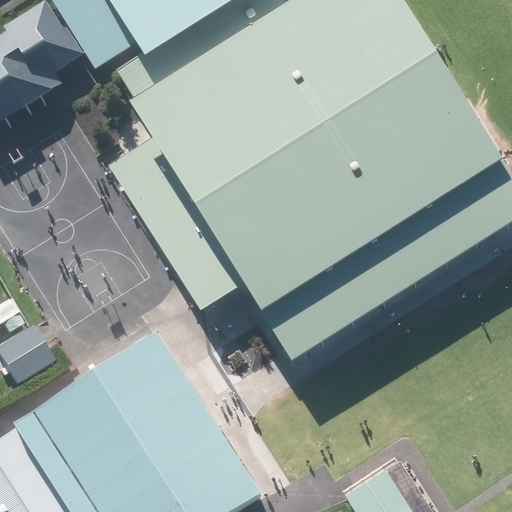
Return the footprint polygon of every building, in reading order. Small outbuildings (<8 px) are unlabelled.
[(0,0),(0,10),(3,16),(30,0),(0,0)] [(52,0),(48,3),(84,59),(94,75),(133,51),(146,71),(260,0),(52,0)] [(295,375),(511,239),(511,184),(396,0),(325,0),(134,118),(147,139),(106,165),(204,321),(245,295),(295,375)] [(291,0),(297,9),(312,0),(291,0)] [(84,59),(48,3),(2,30),(7,38),(0,42),(0,133),(65,92),(56,77),(84,59)] [(27,331),(6,300),(0,303),(0,344),(1,346),(0,346),(0,369),(4,375),(13,390),(50,366),(27,331)] [(159,336),(0,434),(0,511),(253,511),(265,505),(159,336)] [(439,511),(407,461),(344,502),(350,511),(439,511)]
